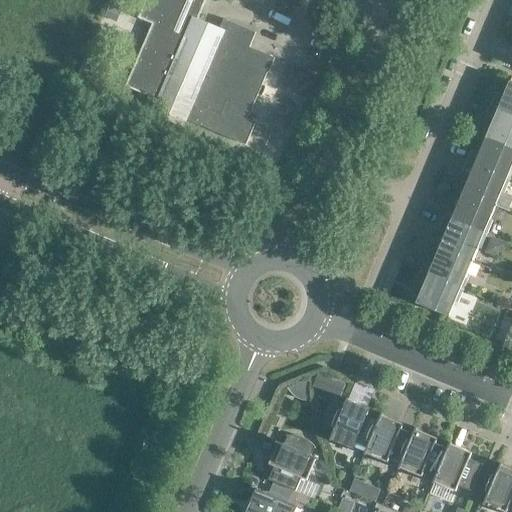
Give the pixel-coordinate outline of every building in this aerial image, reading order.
[(159,106),(166,109),(182,116),(182,118),(220,134),(246,145),(257,119),(256,119),(249,116),(268,72),(269,73),(275,58),(249,47),(256,32),(224,19),(217,34),(195,25),(205,0),(145,0),(138,18),(152,24),(125,87),(161,102),(159,106)] [(109,7),(105,16),(115,20),(119,11),(109,7)] [(495,94),(490,106),(511,115),(511,82),(510,81),(503,97),(495,94)] [(511,115),(490,106),(484,118),(492,122),(486,137),(511,147),(511,115)] [(511,147),(486,137),(480,152),(471,149),(466,161),(510,180),(511,174),(511,147)] [(510,180),(466,161),(461,174),(469,177),(463,192),(495,206),(509,212),(510,211),(507,210),(511,198),(511,196),(504,193),(510,180)] [(495,206),(463,192),(456,207),(448,204),(443,216),(486,235),(492,221),(489,220),(495,206)] [(486,235),(443,216),(438,229),(446,232),(439,247),(472,261),(478,247),(481,249),(486,235)] [(472,261),(439,247),(433,263),(425,259),(420,272),(463,290),(469,276),(466,275),(472,261)] [(463,290),(420,272),(414,284),(422,287),(416,303),(448,317),(454,303),(457,304),(463,290)] [(511,322),(502,347),(511,351),(511,322)] [(355,443),(367,447),(367,448),(379,420),(378,420),(367,415),(369,410),(348,401),(349,399),(347,398),(344,406),(336,403),(337,402),(336,401),(330,407),(326,414),(324,422),(324,431),(325,431),(325,430),(332,433),(329,440),(331,441),(332,439),(353,448),(355,443)] [(381,413),(378,420),(379,420),(367,448),(367,447),(364,455),(365,455),(366,454),(387,463),(389,457),(401,462),(402,462),(413,435),(412,434),(401,430),(403,424),(382,415),(383,413),(381,413)] [(416,427),(412,434),(413,435),(402,462),(401,462),(398,469),(400,470),(400,468),(421,477),(424,471),(435,476),(436,477),(448,449),(447,449),(435,444),(438,438),(416,430),(417,428),(416,427)] [(277,443),(271,458),(269,464),(274,467),(269,480),(296,491),(301,478),(307,481),(316,459),(317,460),(318,458),(311,455),(314,448),(315,448),(310,442),(302,437),(294,435),(286,435),(286,436),(287,436),(284,444),(276,441),(276,442),(277,443)] [(450,442),(447,449),(448,449),(436,477),(435,476),(432,484),(434,484),(434,483),(456,491),(458,486),(471,491),(483,464),(470,458),(472,453),(451,444),(451,442),(450,442)] [(506,511),(508,507),(511,508),(511,469),(501,465),(502,464),(500,463),(483,505),(484,505),(485,504),(504,511),(506,511)] [(354,479),(349,491),(375,502),(380,490),(354,479)] [(257,491),(251,506),(248,511),(293,511),(296,507),(297,508),(298,506),(256,489),(256,491),(257,491)]
